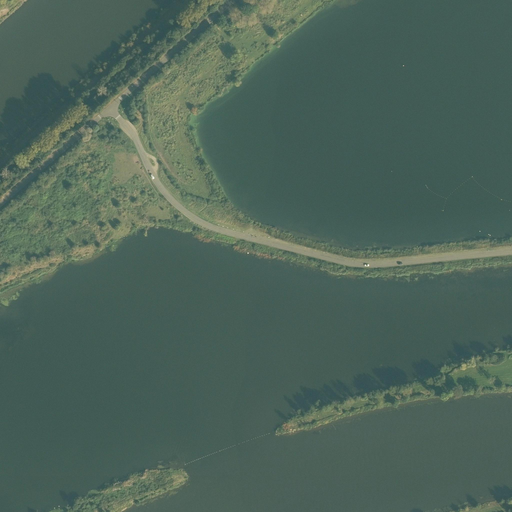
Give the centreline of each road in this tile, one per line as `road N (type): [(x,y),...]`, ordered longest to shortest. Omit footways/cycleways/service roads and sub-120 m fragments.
road 1 (unclassified): [(511,251),(373,265),(211,227),(162,190),(109,108)]
road 2 (unclassified): [(109,108),(233,0)]
road 3 (unclassified): [(0,204),(109,108)]
